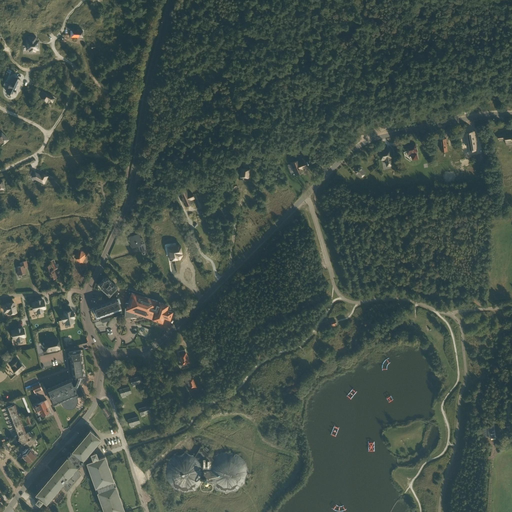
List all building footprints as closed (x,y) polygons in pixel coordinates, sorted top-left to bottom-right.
[(27,41),(27,49),(30,49),(35,49),(38,49),(38,43),(36,43),(36,41),(36,37),(35,37),(35,36),(32,36),(32,37),(29,37),(29,41),(27,41)] [(13,77),(7,92),(14,95),(21,81),(13,77)] [(52,102),(54,98),(41,91),(39,95),(42,97),(41,99),(46,102),(47,99),(52,102)] [(0,139),(4,144),(8,140),(2,132),(0,133),(0,139)] [(474,132),(466,133),(468,148),(475,147),(474,132)] [(511,134),(505,136),(504,134),(497,135),(498,139),(505,138),(505,142),(511,141),(511,134)] [(416,153),(416,152),(417,152),(416,144),(406,146),(407,149),(408,151),(407,151),(408,155),(412,154),(411,155),(412,160),(418,159),(417,153),(416,153)] [(381,159),(386,158),(387,166),(393,165),(389,150),(380,152),(381,159)] [(303,172),(301,169),(306,167),(303,161),(299,162),(298,160),(291,163),(295,175),(298,173),(299,174),(301,173),(301,172),(303,172)] [(243,161),(242,165),(240,176),(248,177),(250,166),(249,166),(249,162),(243,161)] [(357,169),(356,167),(354,166),(352,168),(355,171),(354,172),(359,177),(365,172),(360,167),(357,169)] [(41,176),(35,172),(32,177),(46,184),(48,180),(46,179),(47,178),(46,178),(48,176),(43,173),(41,176)] [(187,190),(180,193),(184,203),(185,205),(192,202),(191,200),(191,199),(194,198),(191,192),(188,193),(187,190)] [(139,234),(129,237),(130,242),(132,248),(134,247),(138,246),(140,251),(146,249),(144,244),(141,245),(140,241),(141,241),(140,239),(139,234)] [(180,245),(168,247),(170,260),(175,259),(179,258),(182,254),(180,245)] [(88,251),(81,246),(78,252),(75,257),(81,261),(88,251)] [(55,264),(55,263),(53,259),(50,261),(54,270),(60,267),(58,263),(55,264)] [(22,262),(22,264),(23,266),(17,267),(19,272),(17,272),(18,275),(26,273),(24,267),(28,266),(27,260),(22,262)] [(56,278),(56,277),(53,270),(52,270),(49,265),(46,266),(51,279),(52,279),(52,280),(53,281),(54,281),(56,280),(56,279),(56,278)] [(117,287),(107,277),(105,279),(104,278),(102,281),(100,284),(102,286),(101,287),(103,289),(102,290),(104,292),(105,291),(107,293),(108,292),(111,294),(117,287)] [(144,295),(128,289),(125,299),(129,300),(128,303),(125,303),(125,315),(136,315),(137,313),(151,317),(152,315),(154,315),(153,320),(161,323),(163,316),(169,318),(171,312),(166,310),(167,305),(157,302),(157,301),(153,300),(148,298),(143,297),(144,295)] [(45,308),(43,301),(41,301),(41,299),(36,301),(36,302),(32,303),(33,311),(37,310),(37,313),(43,311),(42,308),(45,308)] [(93,309),(96,316),(97,315),(97,316),(121,308),(118,299),(94,308),(94,309),(93,309)] [(16,312),(14,303),(7,304),(7,305),(3,306),(5,312),(8,311),(9,314),(16,312)] [(67,324),(74,323),(73,318),(75,318),(73,312),(72,313),(71,311),(64,312),(65,315),(62,316),(63,321),(66,321),(67,324)] [(12,333),(14,340),(18,339),(18,341),(24,340),(24,338),(25,337),(24,330),(21,331),(20,328),(15,329),(15,332),(12,333)] [(57,339),(45,341),(47,351),(60,349),(57,339)] [(189,363),(185,349),(179,351),(180,354),(179,355),(182,365),(187,363),(187,364),(189,363)] [(71,379),(47,390),(53,404),(60,401),(62,404),(62,405),(63,406),(64,407),(66,408),(67,409),(68,409),(70,409),(71,409),(72,408),(74,408),(75,407),(76,406),(77,404),(77,403),(77,402),(77,400),(77,399),(77,397),(81,395),(83,395),(79,385),(80,383),(81,382),(82,380),(82,379),(82,378),(82,377),(84,377),(82,357),(81,350),(69,351),(70,359),(71,359),(74,376),(72,376),(73,379),(71,379)] [(15,357),(9,363),(12,367),(11,367),(17,374),(25,367),(19,361),(18,361),(15,357)] [(189,389),(196,386),(192,375),(189,376),(190,378),(186,379),(189,389)] [(132,385),(142,382),(140,376),(130,379),(132,385)] [(39,383),(32,386),(34,392),(42,389),(39,383)] [(129,387),(119,390),(121,394),(121,396),(123,395),(131,393),(129,387)] [(37,405),(33,406),(36,412),(39,411),(42,416),(43,416),(47,415),(47,414),(50,412),(47,406),(49,405),(46,400),(36,404),(37,405)] [(12,405),(7,407),(17,435),(15,436),(16,438),(18,441),(19,441),(20,443),(20,444),(19,445),(22,448),(19,451),(21,454),(28,462),(36,455),(29,447),(37,441),(32,435),(29,432),(26,433),(19,415),(16,406),(15,404),(12,405)] [(106,416),(110,413),(105,406),(101,409),(106,416)] [(141,415),(151,412),(149,406),(139,408),(141,415)] [(130,426),(140,423),(138,416),(128,419),(130,426)] [(496,425),(488,426),(489,439),(497,438),(496,425)] [(53,469),(53,470),(55,472),(36,494),(40,498),(40,499),(39,498),(36,501),(39,504),(42,501),(41,500),(42,499),(46,503),(52,496),(53,497),(54,497),(55,496),(56,495),(57,495),(57,494),(58,494),(58,493),(58,492),(59,492),(59,491),(59,490),(58,489),(61,486),(67,491),(80,475),(77,467),(80,466),(80,465),(82,464),(82,463),(83,463),(83,462),(86,463),(104,511),(127,511),(126,511),(123,511),(124,510),(105,456),(97,459),(96,458),(98,457),(96,452),(94,453),(92,450),(96,447),(95,446),(100,439),(90,430),(72,451),(73,452),(71,453),(70,452),(69,452),(67,454),(67,455),(68,456),(67,456),(68,457),(67,458),(64,456),(63,456),(62,457),(61,457),(60,458),(59,459),(58,459),(57,460),(56,461),(56,462),(55,462),(55,463),(54,465),(53,466),(53,467),(53,468),(53,469)] [(185,452),(173,456),(172,463),(175,463),(176,466),(175,466),(177,468),(172,468),(170,469),(174,470),(185,482),(185,481),(201,476),(203,463),(204,467),(207,468),(212,463),(211,471),(218,472),(213,477),(216,487),(230,489),(230,487),(237,481),(238,486),(246,484),(248,468),(235,453),(221,451),(213,458),(203,446),(194,454),(185,452)]
